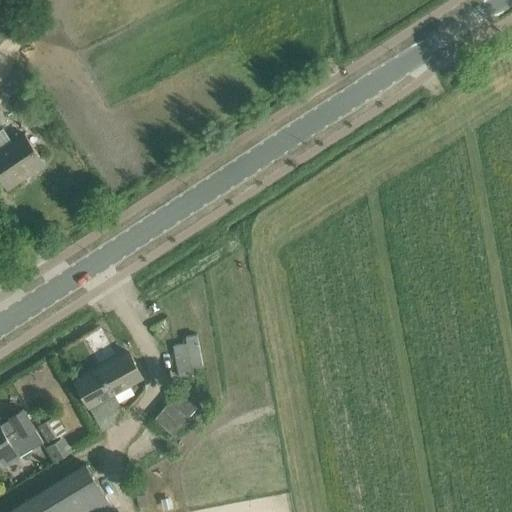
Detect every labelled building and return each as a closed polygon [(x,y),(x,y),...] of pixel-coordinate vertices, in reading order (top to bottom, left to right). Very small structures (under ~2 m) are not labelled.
[(0,9),(0,41),(16,24),(0,9)] [(0,177),(8,188),(20,180),(18,177),(42,161),(23,133),(0,149),(0,177)] [(201,333),(186,335),(187,343),(176,344),(179,373),(205,370),(201,333)] [(128,352),(75,381),(88,405),(142,376),(128,352)] [(175,434),(201,407),(183,390),(157,417),(175,434)] [(0,459),(4,466),(42,443),(33,429),(34,428),(23,409),(10,417),(11,418),(0,424),(0,459)] [(55,415),(38,425),(48,442),(65,431),(55,415)] [(64,436),(48,446),(57,461),(73,451),(64,436)] [(114,511),(86,464),(6,511),(114,511)]
